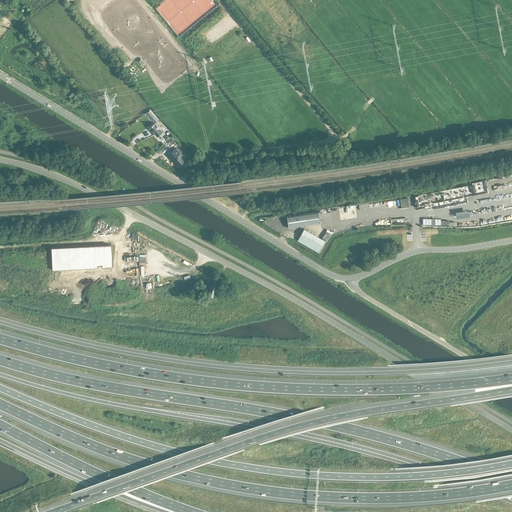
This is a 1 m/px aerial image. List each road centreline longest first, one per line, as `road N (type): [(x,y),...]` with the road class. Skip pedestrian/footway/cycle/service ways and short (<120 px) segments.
road 1 (secondary): [(511,430),(162,228),(51,174),(0,160)]
road 2 (motorway): [(0,403),(132,459),(280,493),(412,497),(511,484)]
road 3 (motorway): [(511,481),(364,433),(104,387),(0,360)]
road 4 (motorway): [(0,387),(117,435),(267,472),(393,478),(511,464)]
road 5 (motorway): [(511,378),(409,389),(286,388),(148,374),(0,338)]
road 6 (motorway): [(511,389),(299,425),(53,511)]
road 7 (tertiary): [(351,279),(310,264),(0,75)]
road 8 (motorway): [(0,373),(78,396),(382,454)]
road 9 (track): [(196,167),(511,126)]
road 10 (motorway): [(0,424),(191,511)]
road 11 (motorway): [(0,440),(120,495),(185,511)]
road 12 (tertiary): [(351,279),(358,291),(511,385)]
road 13 (tertiary): [(351,279),(416,251),(511,240)]
road 14 (motorway): [(382,454),(511,502)]
road 15 (motorway): [(511,494),(382,454)]
